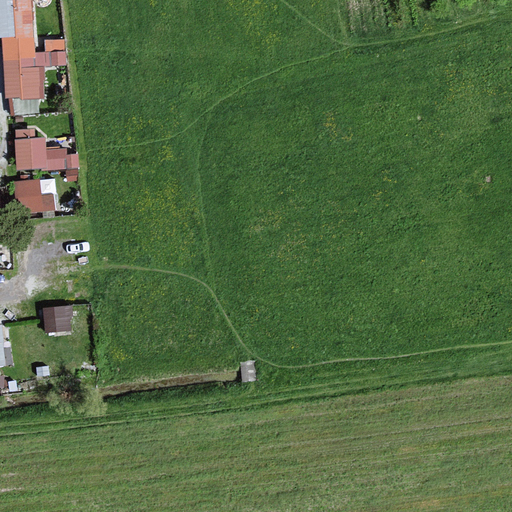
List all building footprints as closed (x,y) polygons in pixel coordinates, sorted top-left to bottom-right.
[(35,57),(31,0),(0,0),(0,34),(5,104),(45,101),(43,70),(67,69),(65,42),(46,43),(47,56),(35,57)] [(35,142),(35,133),(17,134),(20,173),(77,169),(76,159),(69,159),(68,152),(49,153),(48,141),(35,142)] [(41,182),(14,185),(17,215),(55,211),(54,199),(43,200),(41,182)] [(71,303),(44,305),(45,330),(70,329),(69,315),(72,314),(71,303)] [(47,365),(36,366),(37,375),(48,374),(47,365)]
